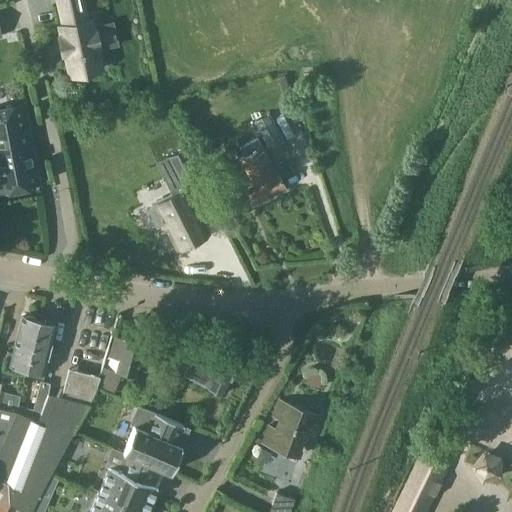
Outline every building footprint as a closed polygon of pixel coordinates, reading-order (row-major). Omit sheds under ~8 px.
[(73,0),(55,0),(62,26),(58,27),(60,37),(57,37),(61,55),(64,54),(69,76),(75,74),(76,76),(93,72),(93,70),(100,69),(95,47),(97,47),(93,29),(91,29),(89,20),(84,21),(80,0),(74,1),(73,0)] [(277,78),(284,94),(291,92),(285,75),(277,78)] [(21,104),(0,108),(0,192),(38,184),(21,104)] [(254,121),(254,122),(249,125),(253,134),(259,131),(269,149),(284,140),(269,113),(254,121)] [(284,188),(257,138),(240,148),(244,157),(239,159),(252,185),(245,189),(254,204),(284,188)] [(240,156),(235,147),(225,153),(230,162),(240,156)] [(184,148),(169,156),(183,184),(199,176),(184,148)] [(154,205),(147,209),(156,227),(164,223),(176,248),(208,234),(185,187),(154,202),(154,205)] [(3,368),(24,373),(38,321),(35,320),(34,318),(27,316),(25,318),(22,317),(13,352),(8,351),(3,368)] [(24,373),(40,377),(54,326),(50,325),(49,322),(44,321),(42,322),(38,321),(24,373)] [(161,328),(153,348),(172,356),(180,336),(161,328)] [(144,345),(114,336),(104,369),(134,378),(144,345)] [(197,346),(183,374),(224,394),(239,362),(220,352),(218,356),(197,346)] [(25,511),(29,511),(31,508),(48,475),(86,404),(98,376),(67,368),(60,396),(48,393),(50,384),(41,381),(34,411),(18,406),(16,406),(0,445),(0,511),(6,511),(11,505),(25,511)] [(20,396),(0,390),(0,445),(16,406),(18,406),(20,396)] [(274,416),(281,418),(277,429),(269,427),(264,442),(299,455),(309,429),(316,431),(322,416),(279,401),(274,416)] [(122,452),(129,455),(158,467),(170,472),(181,446),(175,444),(183,425),(154,413),(146,431),(133,425),(122,452)] [(484,448),(472,465),(481,478),(504,471),(504,456),(484,448)] [(108,467),(97,492),(143,511),(145,511),(156,487),(150,485),(158,467),(129,455),(121,472),(108,467)] [(421,455),(392,511),(423,511),(446,467),(421,455)] [(143,511),(97,492),(88,511),(143,511)] [(277,492),(272,506),(287,511),(290,511),(295,499),(277,492)]
